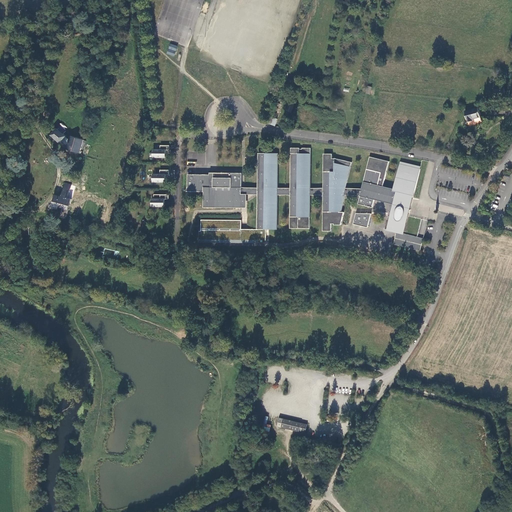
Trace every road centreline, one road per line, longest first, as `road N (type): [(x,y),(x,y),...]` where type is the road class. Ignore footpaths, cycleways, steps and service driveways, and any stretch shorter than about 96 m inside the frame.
road 1 (unclassified): [(377,379),(390,376),(416,340),(461,226),(500,171)]
road 2 (residential): [(500,171),(259,128)]
road 3 (track): [(511,476),(492,415),(390,376)]
road 4 (track): [(232,358),(396,368)]
road 5 (unknown): [(130,0),(63,65),(36,129)]
road 6 (track): [(327,494),(390,376)]
